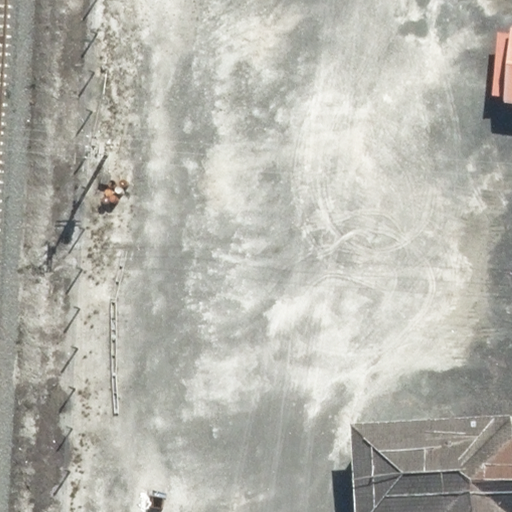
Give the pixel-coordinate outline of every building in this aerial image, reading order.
[(239,0),(111,0),(106,114),(233,120),(239,0)] [(511,0),(479,0),(481,54),(511,52),(511,0)] [(471,28),(413,30),(415,110),(437,110),(439,204),(509,202),(508,167),(511,167),(511,65),(472,67),(471,28)] [(264,143),(140,129),(123,280),(247,294),(264,143)] [(511,205),(449,208),(457,389),(511,386),(511,205)] [(511,511),(511,499),(503,500),(495,395),(391,403),(398,511),(511,511)]
